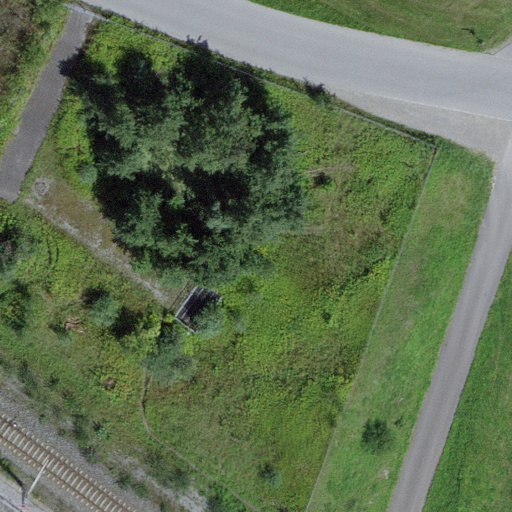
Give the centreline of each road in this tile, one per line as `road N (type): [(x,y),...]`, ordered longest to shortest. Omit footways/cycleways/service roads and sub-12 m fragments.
road 1 (unclassified): [(172,0),(258,35),(511,90)]
road 2 (track): [(407,511),(511,202)]
